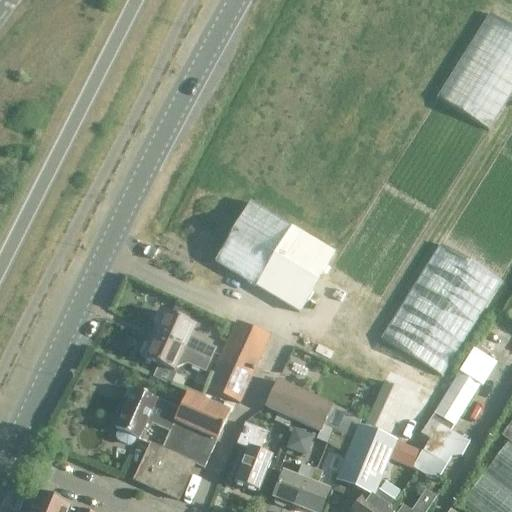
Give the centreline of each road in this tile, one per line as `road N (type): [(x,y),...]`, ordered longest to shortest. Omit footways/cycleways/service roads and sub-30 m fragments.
road 1 (tertiary): [(11,449),(235,0)]
road 2 (primary): [(0,268),(136,0)]
road 3 (residential): [(11,449),(17,459),(146,511)]
